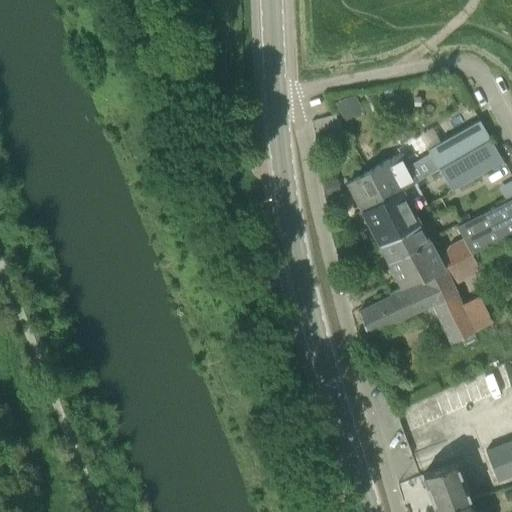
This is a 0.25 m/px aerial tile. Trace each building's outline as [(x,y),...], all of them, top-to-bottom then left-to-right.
[(384,197),(402,188),(412,182),(447,162),(489,137),(479,120),(427,151),(431,157),(410,169),(402,152),(369,170),(384,197)] [(459,183),(501,158),(489,137),(447,162),(459,183)] [(361,208),(384,197),(369,170),(348,182),(361,208)] [(379,243),(421,222),(402,188),(384,197),(361,208),(379,243)] [(511,197),(457,225),(464,240),(470,252),(511,232),(511,197)] [(251,223),(253,233),(263,231),(261,221),(251,223)] [(379,243),(388,261),(430,239),(421,222),(379,243)] [(445,265),(470,252),(464,240),(438,253),(430,239),(388,261),(401,286),(445,265)] [(390,295),(359,311),(367,333),(431,302),(450,341),(493,319),(481,294),(462,303),(445,266),(445,265),(401,286),(389,292),(390,295)] [(511,360),(461,374),(467,400),(511,388),(511,360)] [(508,484),(511,482),(511,440),(494,447),(508,484)] [(437,511),(471,498),(457,462),(423,474),(437,511)] [(436,511),(476,511),(471,498),(437,511),(436,511)]
